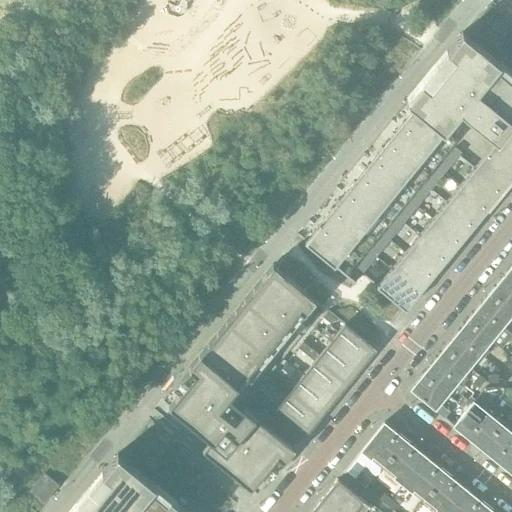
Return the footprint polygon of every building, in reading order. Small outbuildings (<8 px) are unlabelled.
[(334,267),(460,112),(496,141),(474,168),(503,192),(511,180),(511,74),(462,33),(296,236),(334,267)] [(455,148),(448,157),(455,162),(460,156),(462,153),(455,148)] [(448,157),(441,165),(448,170),(455,162),(448,157)] [(441,165),(435,173),(441,179),(446,173),(448,170),(441,165)] [(503,192),(474,168),(460,185),(489,209),(503,192)] [(435,173),(428,182),(434,187),(441,179),(435,173)] [(428,182),(421,190),(427,195),(432,190),(434,187),(428,182)] [(489,209),(460,185),(446,202),(475,226),(489,209)] [(421,190),(414,198),(421,204),(427,195),(421,190)] [(414,198),(407,207),(414,212),(418,207),(421,204),(414,198)] [(475,226),(446,202),(432,219),(461,243),(475,226)] [(407,207),(400,215),(407,220),(414,212),(407,207)] [(400,215),(394,224),(400,229),(404,224),(407,220),(400,215)] [(461,243),(432,219),(418,236),(447,260),(461,243)] [(394,224),(387,232),(393,237),(400,229),(394,224)] [(387,232),(380,240),(386,246),(390,241),(393,237),(387,232)] [(447,260),(418,236),(404,253),(433,277),(447,260)] [(380,240),(373,249),(380,254),(386,246),(380,240)] [(373,249),(366,257),(373,262),(376,258),(380,254),(373,249)] [(433,277),(404,253),(390,270),(419,294),(433,277)] [(366,257),(359,265),(366,271),(373,262),(366,257)] [(359,265),(353,274),(359,279),(362,275),(366,271),(359,265)] [(511,266),(501,280),(511,289),(511,266)] [(255,393),(272,373),(325,308),(316,301),(276,268),(245,306),(241,303),(188,369),(195,374),(168,406),(201,433),(204,430),(214,438),(202,452),(251,491),(257,496),(296,449),(244,406),(255,393)] [(419,294),(390,270),(376,287),(405,311),(419,294)] [(511,289),(501,280),(490,293),(511,311),(511,289)] [(511,316),(511,311),(490,293),(479,307),(503,327),(511,316)] [(511,335),(511,334),(503,327),(479,307),(467,321),(492,341),(501,349),(511,335)] [(336,319),(328,312),(323,318),(331,325),(336,319)] [(492,341),(467,321),(456,335),(481,355),(485,358),(489,353),(485,350),(492,341)] [(376,350),(345,324),(331,342),(362,368),(376,350)] [(481,355),(456,335),(445,348),(470,368),(481,355)] [(362,368),(331,342),(319,356),(303,343),(301,346),(348,385),(362,368)] [(348,385),(301,346),(298,349),(314,362),(303,376),(334,402),(348,385)] [(470,368),(445,348),(434,362),(463,386),(468,380),(464,376),(470,368)] [(511,356),(509,355),(503,363),(511,370),(511,356)] [(463,386),(434,362),(423,375),(448,396),(454,388),(458,391),(463,386)] [(448,396),(423,375),(411,390),(445,418),(450,412),(441,404),(448,396)] [(479,388),(485,380),(479,375),(473,383),(479,388)] [(499,383),(499,375),(488,375),(488,383),(499,383)] [(334,402),(303,376),(292,389),(276,376),(273,380),(320,419),(334,402)] [(320,419),(273,380),(271,382),(287,395),(275,410),(306,436),(320,419)] [(496,395),(495,387),(485,388),(485,396),(496,395)] [(462,408),(469,400),(463,396),(456,404),(462,408)] [(467,437),(487,413),(473,402),(462,416),(456,412),(450,419),(456,424),(454,427),(467,437)] [(481,449),(500,425),(487,413),(467,437),(481,449)] [(384,465),(405,439),(400,435),(400,436),(384,424),(361,451),(371,459),(373,457),(384,465)] [(495,460),(511,439),(511,434),(500,425),(481,449),(495,460)] [(403,484),(425,457),(410,445),(411,444),(405,439),(384,465),(396,475),(394,478),(403,484)] [(508,471),(511,466),(511,439),(495,460),(508,471)] [(187,511),(117,455),(70,511),(187,511)] [(425,499),(447,473),(441,469),(440,470),(425,457),(403,484),(412,492),(414,490),(425,499)] [(366,478),(357,472),(352,478),(361,484),(366,478)] [(436,511),(448,511),(466,490),(451,478),(452,477),(447,473),(425,499),(437,509),(435,511),(436,511)] [(44,504),(58,486),(44,474),(30,492),(44,504)] [(369,506),(338,480),(323,497),(341,511),(364,511),(367,509),(371,511),(372,511),(376,508),(371,504),(369,506)] [(482,511),(487,506),(482,502),(482,503),(466,490),(448,511),(482,511)] [(391,499),(383,493),(378,499),(386,505),(391,499)] [(341,511),(323,497),(311,511),(341,511)] [(399,505),(391,499),(386,505),(394,511),(399,505)]
